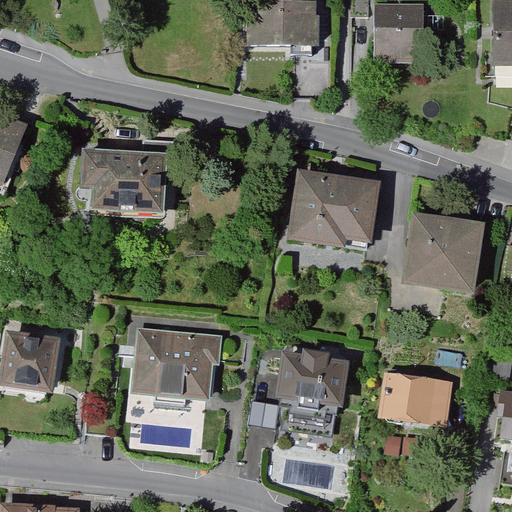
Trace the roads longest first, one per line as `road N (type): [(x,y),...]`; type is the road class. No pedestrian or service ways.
road 1 (residential): [(0,65),(61,86),(350,144),(511,193)]
road 2 (residential): [(283,511),(211,490),(0,464)]
